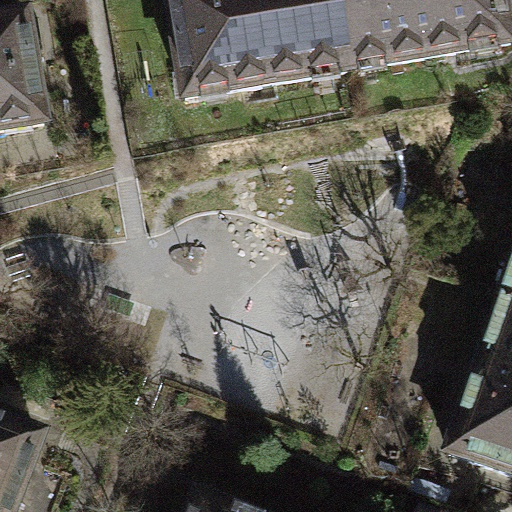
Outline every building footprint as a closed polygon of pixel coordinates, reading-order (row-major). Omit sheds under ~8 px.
[(168,0),(188,118),(362,90),(347,0),(168,0)] [(511,0),(347,0),(362,90),(511,65),(511,0)] [(45,25),(0,31),(0,153),(63,144),(45,25)] [(511,464),(511,290),(459,447),(511,464)] [(28,511),(50,456),(0,436),(0,511),(28,511)]
